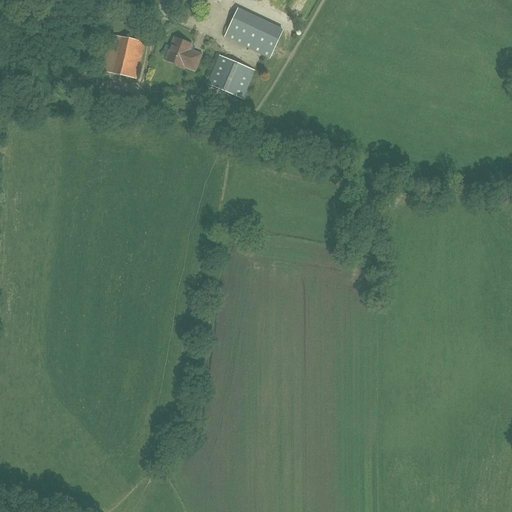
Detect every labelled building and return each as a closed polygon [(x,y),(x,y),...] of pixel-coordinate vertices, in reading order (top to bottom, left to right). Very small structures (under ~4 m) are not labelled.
[(283,31),(237,9),(224,37),(270,58),(283,31)] [(136,79),(145,43),(110,35),(102,71),(136,79)] [(182,65),(196,70),(201,55),(187,50),(190,44),(175,38),(166,61),(181,66),(182,65)] [(220,56),(208,84),(242,98),(254,71),(220,56)] [(70,82),(86,82),(86,63),(71,63),(70,82)]
